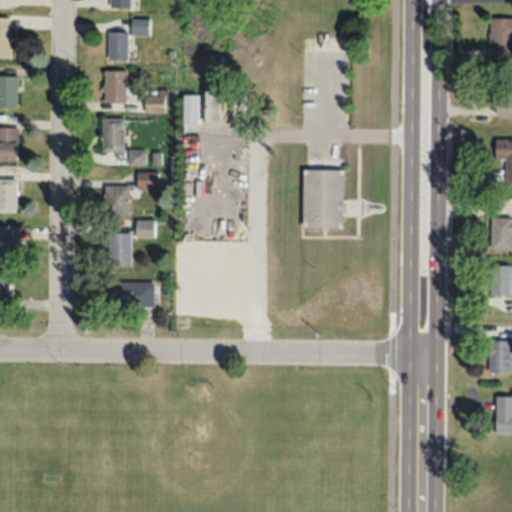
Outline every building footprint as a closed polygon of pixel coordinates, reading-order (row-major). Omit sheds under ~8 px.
[(10,17),(0,16),(0,56),(10,57),(10,17)] [(511,17),(490,17),(490,60),(511,60),(511,17)] [(149,34),(149,18),(120,18),(120,29),(107,29),(107,59),(128,59),(128,34),(149,34)] [(125,101),(125,70),(103,70),(103,101),(125,101)] [(0,105),(17,106),(17,75),(0,75),(0,105)] [(511,115),(511,84),(495,85),(495,116),(511,115)] [(197,94),(182,94),(182,122),(197,122),(197,94)] [(123,150),(123,117),(101,117),(101,150),(123,150)] [(0,159),(16,159),(16,126),(0,126),(0,159)] [(511,139),(493,140),(494,158),(504,158),(504,181),(511,181),(511,139)] [(128,164),(145,164),(145,149),(128,149),(128,164)] [(344,226),(344,168),(301,168),(301,226),(344,226)] [(157,171),(136,171),(136,188),(157,188),(157,171)] [(0,211),(15,211),(15,178),(0,177),(0,211)] [(128,213),(128,184),(103,184),(103,213),(128,213)] [(511,194),(511,206),(511,216),(489,217),(490,250),(511,249),(511,235),(511,194)] [(135,238),(153,238),(153,219),(135,219),(135,238)] [(0,263),(10,263),(10,225),(0,224),(0,263)] [(108,264),(130,264),(130,231),(108,231),(108,264)] [(509,293),(509,265),(488,265),(488,293),(509,293)] [(8,274),(0,273),(0,306),(8,307),(8,274)] [(108,306),(153,306),(153,281),(108,281),(108,306)] [(488,372),(509,372),(509,339),(488,339),(488,372)] [(511,395),(495,396),(494,433),(511,433),(511,395)]
